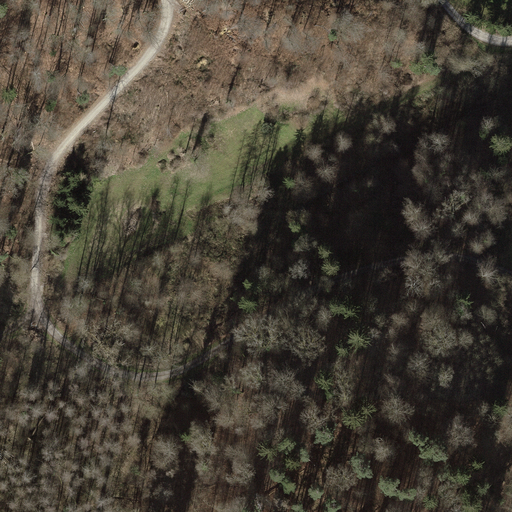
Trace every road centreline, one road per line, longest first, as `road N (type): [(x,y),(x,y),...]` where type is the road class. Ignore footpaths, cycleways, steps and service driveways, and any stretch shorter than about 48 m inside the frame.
road 1 (track): [(166,0),(170,14),(153,50),(52,158),(40,191),(36,298),(47,325),(81,355),(156,380),(195,364),(308,290),(392,261),(456,256),(511,274)]
road 2 (track): [(495,43),(461,71),(328,132),(237,187)]
